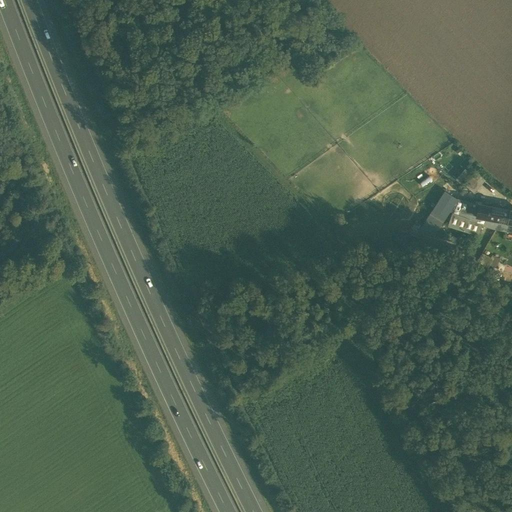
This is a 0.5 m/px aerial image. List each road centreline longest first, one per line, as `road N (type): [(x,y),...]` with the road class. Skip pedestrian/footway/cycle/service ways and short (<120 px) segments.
road 1 (track): [(186,0),(213,110),(328,227),(392,409),(447,511)]
road 2 (motorway): [(252,511),(166,333),(28,0)]
road 3 (motorway): [(4,0),(145,343),(227,511)]
